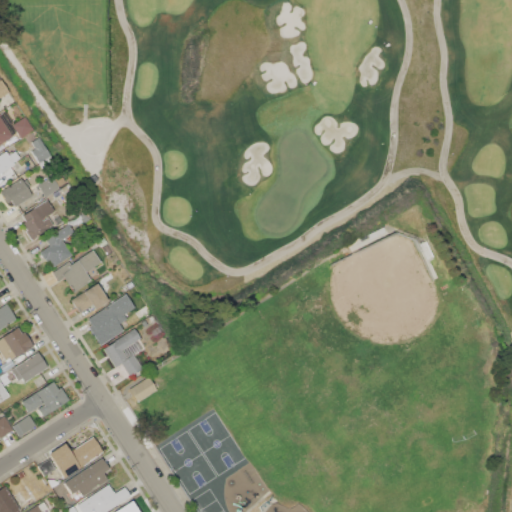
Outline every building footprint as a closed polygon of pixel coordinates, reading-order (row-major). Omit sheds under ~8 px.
[(0,79),(8,91),(0,96),(0,79)] [(12,124),(24,116),(32,130),(20,137),(12,124)] [(0,118),(11,135),(0,142),(0,118)] [(27,143),(40,165),(50,158),(37,137),(27,143)] [(0,154),(5,151),(13,164),(0,172),(0,154)] [(36,184),(51,175),(59,187),(44,197),(36,184)] [(13,206),(10,200),(6,203),(0,193),(0,191),(21,177),(32,193),(13,206)] [(47,199),(54,210),(41,219),(41,221),(48,216),(53,224),(47,228),(48,229),(31,240),(24,231),(26,230),(21,223),(25,221),(21,216),(47,199)] [(71,254),(52,266),(48,259),(44,261),(38,252),(48,245),(44,239),(66,225),(71,232),(61,238),(71,254)] [(91,250),(99,261),(84,271),(90,280),(72,292),(63,277),(57,281),(51,272),(65,262),(67,265),(91,250)] [(95,283),(107,301),(94,309),(90,304),(78,312),(70,300),(95,283)] [(0,307),(6,303),(16,318),(0,327),(0,307)] [(100,344),(88,326),(91,324),(87,319),(111,303),(117,312),(113,316),(122,330),(100,344)] [(0,352),(0,337),(17,327),(22,333),(24,332),(33,345),(6,362),(0,352)] [(102,348),(133,328),(140,338),(122,350),(127,357),(133,353),(142,367),(128,376),(120,364),(115,367),(102,348)] [(37,352),(47,366),(23,382),(21,378),(17,380),(10,369),(37,352)] [(136,401),(129,390),(149,377),(153,384),(156,383),(158,387),(136,401)] [(0,381),(9,395),(0,401),(0,381)] [(21,402),(52,381),(57,388),(60,386),(69,399),(42,417),(37,409),(43,404),(42,403),(28,412),(21,402)] [(11,426),(28,414),(35,425),(18,436),(11,426)] [(12,430),(0,437),(0,417),(3,416),(12,430)] [(92,436),(102,451),(81,465),(82,466),(63,478),(48,454),(64,443),(69,452),(92,436)] [(37,466),(48,458),(55,468),(43,476),(37,466)] [(64,482),(101,458),(108,469),(103,472),(108,479),(98,486),(96,484),(90,488),(91,490),(81,497),(76,490),(71,493),(64,482)] [(104,511),(95,511),(93,509),(88,511),(80,511),(76,505),(108,484),(113,493),(123,486),(129,496),(104,511)] [(0,511),(0,488),(4,486),(19,509),(15,511),(0,511)] [(19,489),(23,486),(28,493),(24,495),(19,489)] [(28,494),(32,492),(36,498),(33,501),(28,494)] [(23,497),(27,495),(31,501),(27,503),(23,497)] [(112,511),(132,500),(140,511),(112,511)] [(25,511),(36,505),(42,502),(47,508),(41,511),(25,511)]
